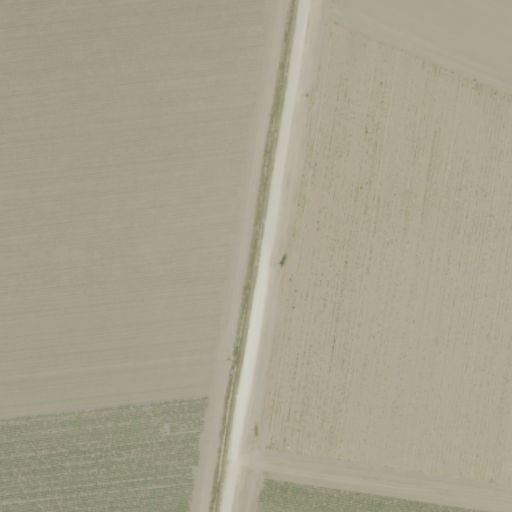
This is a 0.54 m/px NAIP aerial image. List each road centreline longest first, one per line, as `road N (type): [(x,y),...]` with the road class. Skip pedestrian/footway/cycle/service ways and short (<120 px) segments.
road 1 (residential): [(310,0),(231,511)]
road 2 (residential): [(511,504),(238,473)]
